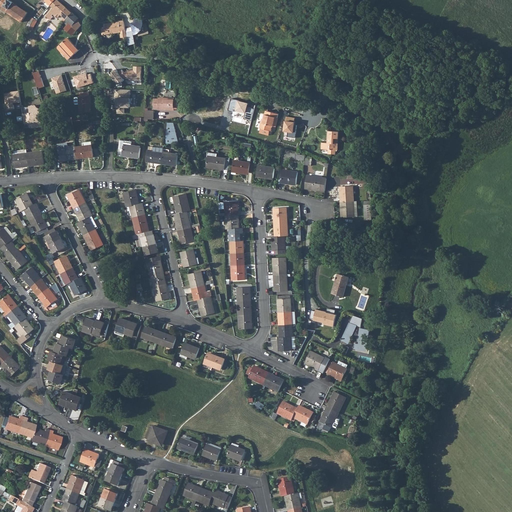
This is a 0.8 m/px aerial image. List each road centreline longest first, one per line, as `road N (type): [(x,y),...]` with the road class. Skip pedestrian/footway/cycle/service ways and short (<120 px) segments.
road 1 (residential): [(259,192),(266,326),(249,349)]
road 2 (residential): [(158,179),(182,320)]
road 3 (residential): [(264,511),(254,481),(149,460)]
road 4 (residential): [(44,177),(100,303)]
